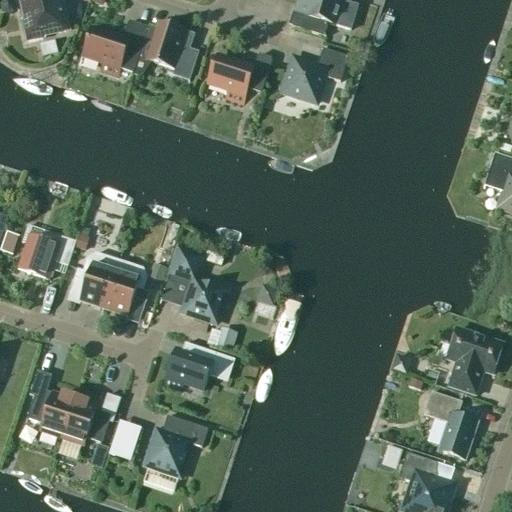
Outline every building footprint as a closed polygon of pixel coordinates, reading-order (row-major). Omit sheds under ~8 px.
[(15,1),(12,0),(3,0),(0,4),(0,8),(1,12),(9,16),(16,10),(15,1)] [(22,23),(26,42),(42,39),(44,36),(67,32),(60,0),(19,0),(24,20),(22,23)] [(296,15),(292,28),(325,39),(329,25),(350,31),(357,7),(342,3),(343,0),(300,0),(296,14),(294,13),(294,14),(296,15)] [(139,56),(147,30),(127,24),(121,44),(89,34),(82,58),(102,65),(100,72),(117,78),(120,70),(132,74),(131,77),(132,77),(139,56)] [(139,56),(151,60),(150,64),(174,71),(181,51),(188,53),(194,36),(163,26),(160,35),(147,30),(139,56)] [(348,60),(349,59),(321,50),(321,51),(322,51),(317,68),(293,60),(282,94),(315,105),(324,79),(339,84),(347,60),(348,60)] [(261,95),(271,62),(257,57),(251,74),(215,62),(207,86),(227,92),(225,100),(242,106),(247,90),(260,94),(259,95),(261,95)] [(511,214),(511,161),(493,156),(483,188),(502,194),(497,210),(511,214)] [(26,246),(17,271),(48,282),(55,263),(67,268),(76,243),(61,239),(59,246),(42,240),(44,233),(27,227),(21,245),(26,246)] [(18,238),(6,234),(0,252),(0,253),(11,257),(18,238)] [(89,240),(79,236),(75,249),(85,252),(89,240)] [(182,314),(215,325),(227,292),(197,282),(204,259),(178,250),(167,283),(189,290),(182,314)] [(80,302),(104,310),(120,262),(95,254),(86,259),(82,272),(77,270),(74,280),(86,284),(80,302)] [(120,262),(104,310),(127,317),(133,299),(146,303),(149,294),(143,292),(147,279),(143,270),(120,262)] [(166,270),(153,266),(147,286),(160,290),(166,270)] [(261,286),(256,303),(273,308),(279,292),(261,286)] [(220,330),(215,347),(232,352),(237,334),(220,330)] [(492,376),(503,346),(457,331),(447,361),(456,364),(448,388),(475,397),(483,373),(492,376)] [(230,376),(234,361),(185,345),(180,358),(173,356),(163,387),(180,393),(183,386),(203,392),(211,370),(230,376)] [(411,361),(396,355),(390,370),(405,376),(411,361)] [(0,380),(3,381),(9,364),(0,360),(0,380)] [(61,440),(75,398),(64,394),(62,398),(52,395),(51,397),(45,395),(51,377),(37,373),(29,397),(34,398),(26,423),(27,423),(27,421),(41,426),(39,433),(61,440)] [(423,385),(411,381),(408,388),(420,392),(423,385)] [(462,404),(431,394),(423,416),(447,425),(438,453),(464,462),(477,424),(457,417),(462,404)] [(87,402),(75,398),(61,440),(84,447),(86,440),(100,445),(99,447),(100,447),(108,423),(112,424),(120,400),(106,395),(99,419),(94,417),(96,409),(85,406),(87,402)] [(149,468),(143,486),(173,496),(179,478),(190,446),(201,449),(207,431),(167,418),(161,435),(156,433),(145,467),(149,468)] [(140,430),(119,423),(108,455),(129,462),(140,430)] [(108,450),(97,446),(90,468),(101,471),(108,450)] [(402,452),(387,447),(383,459),(397,464),(402,452)] [(434,464),(406,454),(398,480),(412,484),(405,505),(408,511),(444,511),(453,487),(429,479),(434,464)]
